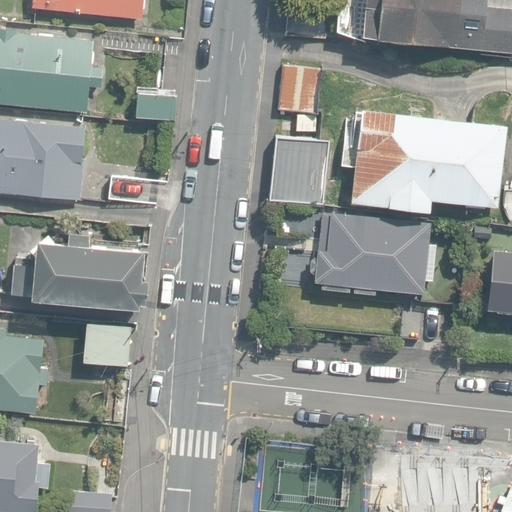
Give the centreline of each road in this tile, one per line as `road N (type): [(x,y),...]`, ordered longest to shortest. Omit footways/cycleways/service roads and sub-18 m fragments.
road 1 (residential): [(200,373),(238,0)]
road 2 (residential): [(200,373),(511,406)]
road 3 (residential): [(187,511),(200,373)]
